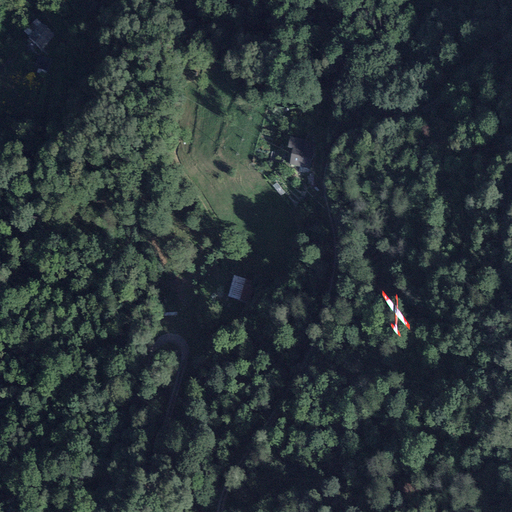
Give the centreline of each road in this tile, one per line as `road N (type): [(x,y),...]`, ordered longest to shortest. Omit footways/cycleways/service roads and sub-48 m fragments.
road 1 (track): [(224,511),(229,479),(309,351),(338,271),(324,172),(334,144),(347,130),(417,111),(456,84),(490,41),(511,32)]
road 2 (track): [(98,511),(99,484),(140,400),(153,351),(176,338),(184,358),(153,474),(160,511)]
road 3 (track): [(0,323),(33,244),(34,189),(57,66)]
